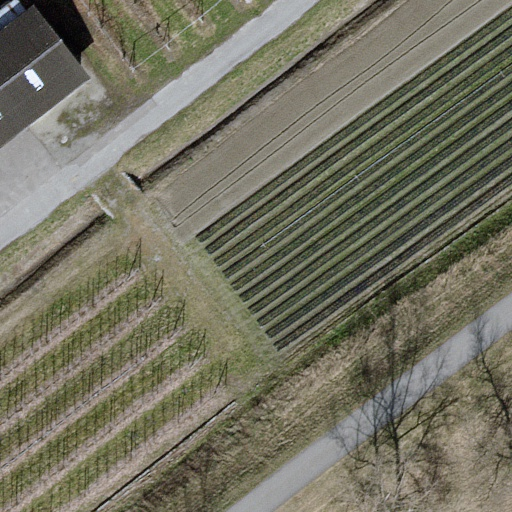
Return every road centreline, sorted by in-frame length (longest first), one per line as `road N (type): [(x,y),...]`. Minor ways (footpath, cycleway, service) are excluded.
road 1 (track): [(0,240),(310,0)]
road 2 (track): [(247,511),(511,309)]
